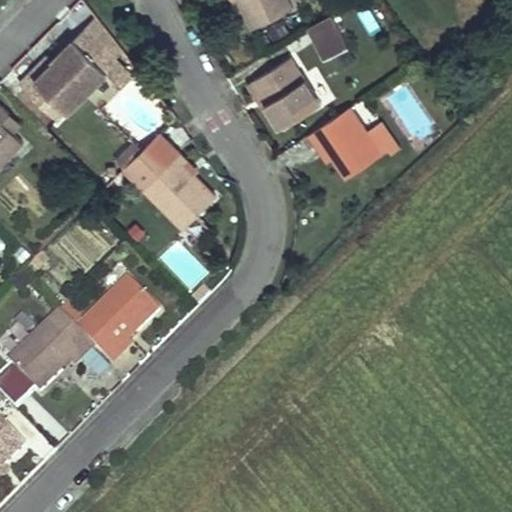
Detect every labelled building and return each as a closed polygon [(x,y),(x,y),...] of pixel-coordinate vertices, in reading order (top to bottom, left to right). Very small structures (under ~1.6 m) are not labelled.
[(237,0),(251,26),(292,7),(288,0),(237,0)] [(365,35),(381,28),(370,2),(354,9),(365,35)] [(349,42),(331,12),(309,26),(327,55),(349,42)] [(114,57),(116,55),(88,26),(84,29),(75,39),(94,58),(104,48),(114,57)] [(42,89),(67,113),(108,72),(104,68),(111,61),(114,57),(104,48),(94,58),(75,39),(55,60),(56,61),(35,83),(42,89)] [(49,55),(21,83),(35,97),(42,89),(35,83),(56,61),(55,60),(49,55)] [(320,103),(291,56),(248,82),(262,104),(265,102),(281,128),(320,103)] [(108,72),(120,83),(127,77),(111,61),(104,68),(108,72)] [(384,96),(415,143),(435,130),(404,83),(384,96)] [(0,164),(23,141),(13,132),(21,123),(0,103),(0,164)] [(349,103),(326,119),(341,141),(328,150),(346,177),(382,152),(350,104),(349,103)] [(341,141),(326,119),(309,130),(318,142),(321,140),(328,150),(341,141)] [(198,167),(161,131),(145,148),(164,166),(182,184),(193,172),(198,167)] [(124,169),(145,148),(136,139),(115,160),(124,169)] [(164,166),(145,148),(124,169),(143,187),(183,227),(216,194),(193,172),(182,184),(164,166)] [(190,288),(208,272),(179,240),(161,256),(190,288)] [(128,277),(78,326),(95,343),(114,363),(123,353),(109,339),(120,329),(131,341),(161,310),(128,277)] [(205,286),(191,299),(197,306),(211,292),(205,286)] [(61,309),(9,361),(40,392),(69,361),(74,364),(95,343),(78,326),(61,309)] [(120,329),(109,339),(123,353),(134,344),(131,341),(120,329)] [(84,363),(102,376),(111,364),(92,351),(84,363)] [(0,466),(4,463),(5,465),(27,443),(0,416),(0,466)] [(4,463),(0,466),(0,480),(11,469),(5,465),(4,463)]
